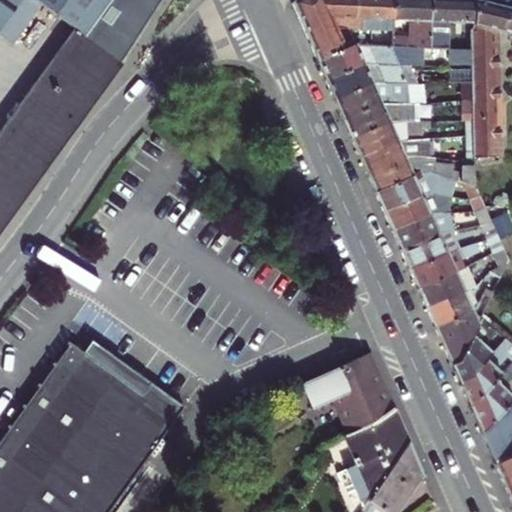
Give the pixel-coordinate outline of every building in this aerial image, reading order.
[(0,0),(0,37),(13,47),(43,8),(85,37),(0,154),(0,235),(133,50),(165,0),(0,0)] [(298,0),(293,5),(319,63),(356,46),(358,46),(372,46),(392,47),(393,47),(394,31),(363,30),(337,30),(333,19),(356,20),(357,0),(298,0)] [(357,0),(356,20),(394,21),(394,0),(357,0)] [(394,0),(394,21),(421,22),(431,23),(432,0),(394,0)] [(432,0),(431,23),(445,23),(475,24),(475,1),(450,0),(432,0)] [(511,10),(475,1),(475,24),(475,27),(472,30),(472,51),(473,64),(473,67),(473,82),(473,100),(474,120),(474,137),(474,158),(500,158),(498,33),(511,37),(511,10)] [(431,23),(421,22),(421,48),(431,49),(431,23)] [(445,23),(431,23),(431,49),(445,49),(445,23)] [(319,63),(328,83),(367,66),(358,46),(356,46),(319,63)] [(358,46),(367,66),(380,66),(372,46),(358,46)] [(372,46),(380,66),(400,66),(392,47),(372,46)] [(472,51),(455,50),(454,63),(473,64),(472,51)] [(328,83),(336,101),(376,84),(367,66),(328,83)] [(367,66),(376,84),(388,84),(380,66),(367,66)] [(400,66),(380,66),(388,84),(408,83),(400,66)] [(453,67),(453,82),(473,82),(473,67),(453,67)] [(473,82),(453,82),(453,101),(473,100),(473,82)] [(336,101),(345,121),(383,104),(384,104),(413,103),(413,83),(408,83),(388,84),(376,84),(336,101)] [(345,121),(353,141),(392,124),(384,104),(383,104),(345,121)] [(424,122),(407,123),(408,135),(424,135),(424,122)] [(353,141),(361,159),(401,143),(392,124),(353,141)] [(401,143),(409,162),(420,157),(413,142),(401,143)] [(361,159),(370,178),(409,162),(401,143),(361,159)] [(409,162),(416,177),(427,172),(420,157),(409,162)] [(370,178),(377,194),(416,177),(409,162),(370,178)] [(427,172),(416,177),(424,196),(436,191),(427,172)] [(377,194),(385,213),(424,196),(416,177),(377,194)] [(424,196),(433,216),(445,210),(436,191),(424,196)] [(385,213),(394,232),(433,216),(424,196),(385,213)] [(454,230),(445,210),(433,216),(442,236),(454,230)] [(394,232),(403,252),(442,236),(433,216),(394,232)] [(403,252),(411,271),(450,254),(442,236),(403,252)] [(420,292),(458,273),(450,254),(411,271),(420,292)] [(420,292),(428,310),(466,292),(458,273),(420,292)] [(428,310),(437,329),(475,310),(466,292),(428,310)] [(460,362),(480,322),(475,310),(437,329),(454,367),(460,362)] [(497,335),(480,322),(460,362),(454,367),(462,386),(494,353),(487,345),(497,335)] [(472,408),(504,372),(499,368),(509,357),(511,359),(511,346),(505,341),(494,353),(462,386),(472,408)] [(65,342),(0,442),(0,511),(110,511),(181,403),(88,344),(82,353),(65,342)] [(332,400),(381,378),(370,354),(302,385),(313,409),(332,400)] [(483,433),(506,412),(511,401),(511,362),(504,372),(472,408),(483,433)] [(381,378),(332,400),(313,409),(312,409),(323,434),(344,425),(349,435),(377,422),(395,408),(381,378)] [(511,401),(506,412),(483,433),(491,450),(511,438),(511,401)] [(332,443),(337,456),(385,436),(402,424),(395,408),(377,422),(349,435),(332,443)] [(385,436),(337,456),(348,480),(336,485),(348,511),(364,511),(411,443),(402,424),(385,436)] [(511,438),(491,450),(497,465),(511,456),(511,438)] [(411,443),(364,511),(397,511),(424,473),(411,443)] [(511,456),(497,465),(511,498),(511,456)]
